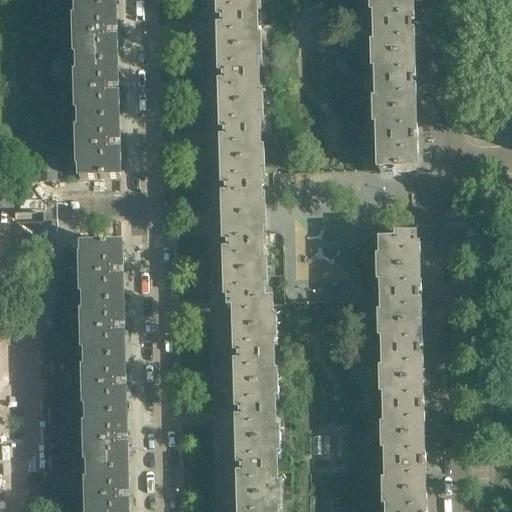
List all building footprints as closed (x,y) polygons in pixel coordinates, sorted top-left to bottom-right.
[(75,0),(76,13),(116,12),(115,0),(75,0)] [(259,43),(258,26),(258,9),(257,9),(256,0),(219,0),(220,22),(223,22),(223,31),(221,31),(221,55),(258,54),(258,43),(259,43)] [(410,37),(410,28),(413,28),(412,4),(375,5),(375,17),(374,17),(375,50),(376,50),(376,61),(414,60),(413,37),(410,37)] [(113,44),(113,36),(117,36),(116,12),(76,13),(77,69),(118,68),(117,44),(113,44)] [(260,98),(260,82),(259,65),(258,65),(258,54),(221,55),(222,78),(225,78),(225,87),(222,87),(223,111),(260,110),(259,99),(260,98)] [(412,93),(411,84),(414,84),(414,60),(376,61),(377,73),(376,73),(376,89),(377,106),(378,106),(378,117),(415,116),(414,93),(412,93)] [(114,100),(114,92),(118,91),(118,68),(77,69),(79,125),(119,124),(119,100),(114,100)] [(262,155),(261,138),(261,121),(260,121),(260,110),(223,111),(223,134),(226,134),(226,143),(224,143),(224,167),(261,166),(261,155),(262,155)] [(413,149),(413,140),(416,140),(415,116),(378,117),(378,128),(377,129),(379,171),(379,174),(416,173),(416,149),(413,149)] [(116,156),(116,148),(120,148),(119,124),(79,125),(80,182),(121,181),(120,156),(116,156)] [(56,183),(56,163),(39,163),(40,183),(56,183)] [(263,223),(263,211),(263,209),(263,206),(265,206),(265,195),(263,195),(262,177),(261,166),(224,167),(225,190),(228,190),(228,199),(225,199),(226,224),(226,246),(229,246),(229,255),(227,255),(227,279),(264,278),(264,266),(265,266),(264,248),(266,248),(266,237),(264,237),(264,235),(263,223)] [(419,273),(418,250),(416,250),(415,240),(397,240),(397,245),(380,245),(381,249),(381,263),(382,263),(382,274),(419,273)] [(119,283),(119,275),(123,275),(122,250),(82,251),(83,308),(124,307),(123,283),(119,283)] [(417,306),(417,297),(420,297),(419,273),(382,274),(382,286),(381,286),(382,304),(382,319),(383,319),(383,330),(420,329),(420,306),(417,306)] [(274,322),(274,304),(266,305),(265,289),(264,289),(264,278),(227,279),(228,302),(231,302),(231,313),(236,313),(237,334),(273,333),(273,322),(274,322)] [(121,339),(120,331),(125,331),(124,307),(83,308),(85,364),(125,363),(125,339),(121,339)] [(418,362),(418,353),(421,353),(420,329),(383,330),(384,342),(383,342),(384,375),(385,375),(385,386),(422,385),(421,362),(418,362)] [(275,378),(275,361),(274,345),(273,333),(237,334),(237,358),(240,358),(240,367),(237,367),(238,390),(275,389),(275,378)] [(122,395),(122,387),(126,386),(125,363),(85,364),(86,420),(127,419),(126,395),(122,395)] [(420,418),(420,409),(422,409),(422,385),(385,386),(385,398),(384,398),(385,414),(385,431),(386,431),(386,442),(423,441),(423,418),(420,418)] [(277,434),(277,417),(276,401),(275,401),(275,389),(238,390),(239,414),(241,414),(242,423),(239,423),(239,446),(276,445),(276,434),(277,434)] [(123,451),(123,443),(127,443),(127,419),(86,420),(88,476),(128,475),(128,451),(123,451)] [(421,474),(421,465),(424,465),(423,441),(386,442),(387,453),(386,454),(387,487),(388,498),(425,497),(424,474),(421,474)] [(278,490),(278,473),(277,457),(276,445),(239,446),(240,470),(243,470),(243,479),(240,479),(241,502),(278,501),(278,490)] [(125,507),(125,499),(129,498),(128,475),(88,476),(88,511),(129,511),(129,507),(125,507)] [(425,511),(425,497),(388,498),(388,509),(387,509),(387,511),(425,511)] [(278,511),(278,501),(241,502),(241,511),(278,511)]
